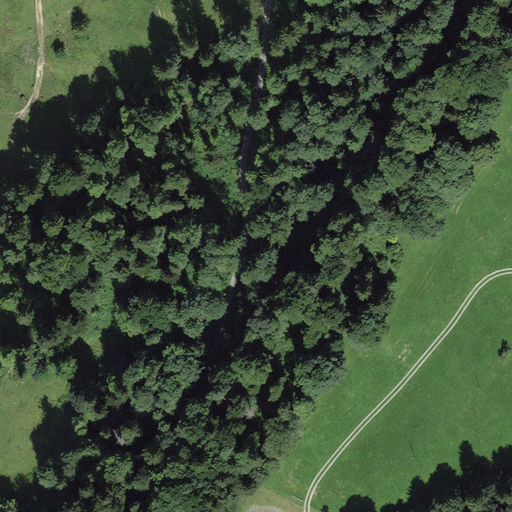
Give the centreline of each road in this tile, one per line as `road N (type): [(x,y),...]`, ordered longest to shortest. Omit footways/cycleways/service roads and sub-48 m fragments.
road 1 (track): [(269,0),(245,152),(245,236),(208,379),(144,511)]
road 2 (track): [(511,270),(481,279),(314,484),(307,511)]
